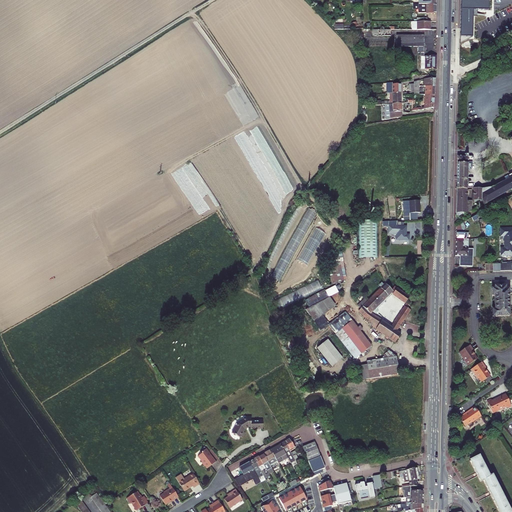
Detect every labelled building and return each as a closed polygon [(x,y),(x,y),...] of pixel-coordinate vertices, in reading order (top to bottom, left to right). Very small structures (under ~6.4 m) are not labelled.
[(460,0),(460,22),(460,37),(473,38),(473,10),(492,11),(492,0),(460,0)] [(436,13),(436,4),(426,5),(417,5),(413,5),(413,9),(420,9),(420,13),(436,13)] [(342,19),(335,20),(334,20),(334,30),(335,30),(343,30),(342,19)] [(417,22),(417,30),(430,30),(430,22),(427,22),(419,22),(417,22)] [(423,36),(396,36),(396,47),(424,47),(423,36)] [(420,68),(435,69),(436,56),(422,56),(421,56),(420,68)] [(435,87),(435,78),(424,79),(423,86),(425,86),(435,87)] [(400,93),(400,82),(389,83),(389,93),(400,93)] [(435,87),(425,86),(425,95),(434,95),(435,87)] [(400,103),(400,93),(389,93),(388,93),(388,101),(384,101),(384,104),(389,104),(390,104),(390,103),(400,103)] [(434,95),(425,95),(424,107),(411,109),(411,111),(433,108),(434,95)] [(390,103),(390,104),(390,109),(390,112),(390,114),(400,112),(400,103),(390,103)] [(482,200),(484,204),(511,188),(511,137),(510,139),(511,142),(511,176),(510,177),(493,187),(482,189),(474,189),(474,200),(477,200),(482,200)] [(468,171),(470,171),(470,170),(471,169),(471,165),(473,163),(473,159),(471,156),(468,156),(468,154),(464,154),(464,156),(458,156),(457,183),(467,183),(468,171)] [(467,213),(467,212),(467,201),(467,188),(457,188),(456,220),(464,216),(464,213),(467,213)] [(421,213),(420,201),(410,201),(410,214),(421,213)] [(282,281),(314,210),(306,207),(274,277),(282,281)] [(406,226),(397,226),(397,220),(388,221),(388,234),(394,234),(395,233),(396,233),(396,239),(409,239),(409,234),(406,234),(406,226)] [(358,221),(357,258),(377,259),(377,221),(358,221)] [(468,249),(468,240),(468,239),(468,233),(464,233),(465,229),(466,229),(462,223),(456,227),(455,256),(460,256),(460,266),(473,266),(473,249),(468,249)] [(502,249),(502,256),(511,256),(511,229),(502,229),(502,237),(505,237),(505,249),(502,249)] [(340,265),(329,267),(332,283),(343,280),(340,265)] [(319,281),(280,297),(282,302),(285,300),(287,304),(323,289),(319,281)] [(364,300),(358,305),(361,308),(359,311),(366,317),(373,323),(372,325),(376,328),(376,329),(379,330),(379,332),(380,331),(390,338),(390,340),(392,339),(396,342),(398,338),(399,338),(399,337),(401,333),(397,331),(391,327),(370,313),(391,292),(406,302),(410,297),(394,286),(392,290),(386,284),(367,303),(364,300)] [(331,295),(339,292),(336,285),(305,299),(309,308),(308,308),(313,319),(336,308),(331,295)] [(492,316),(510,316),(509,288),(506,288),(506,286),(492,286),(492,296),(494,296),(494,309),(492,309),(492,316)] [(394,322),(400,325),(410,310),(407,308),(410,305),(407,303),(394,322)] [(339,324),(342,329),(361,354),(367,349),(372,346),(352,321),(350,319),(345,312),(335,319),(339,324)] [(397,331),(400,325),(394,322),(391,327),(397,331)] [(336,333),(342,329),(339,324),(332,329),(336,333)] [(342,329),(336,333),(356,358),(361,354),(342,329)] [(293,336),(288,338),(292,348),(296,347),(293,336)] [(328,340),(317,348),(332,367),(343,359),(328,340)] [(470,345),(459,352),(468,365),(477,359),(474,355),(472,352),(473,352),(474,351),(470,345)] [(370,361),(373,378),(398,374),(395,356),(389,350),(378,360),(370,361)] [(487,370),(481,362),(471,369),(478,380),(479,379),(481,383),(490,377),(486,371),(487,370)] [(496,412),(498,413),(500,412),(501,410),(506,408),(506,409),(507,410),(511,408),(506,396),(495,400),(495,401),(493,402),(492,401),(490,400),(486,402),(492,414),(496,412)] [(474,406),(464,413),(465,414),(458,419),(464,426),(467,425),(480,416),(474,406)] [(237,420),(231,430),(234,433),(236,433),(239,435),(242,435),(244,430),(243,430),(243,429),(245,426),(247,424),(250,425),(250,426),(262,426),(262,418),(250,418),(250,415),(244,415),(242,416),(242,417),(237,420)] [(290,439),(285,442),(290,450),(294,447),(290,439)] [(290,450),(285,442),(281,444),(285,452),(290,450)] [(303,447),(310,467),(313,473),(322,469),(325,468),(315,442),(303,447)] [(275,457),(277,461),(279,463),(288,458),(287,456),(285,452),(281,444),(271,450),(275,457)] [(197,456),(201,461),(201,462),(207,468),(216,461),(211,456),(210,456),(208,453),(209,453),(209,452),(206,448),(201,452),(202,453),(197,456)] [(264,453),(268,462),(275,457),(271,450),(264,453)] [(259,456),(266,469),(267,470),(272,467),(268,462),(264,453),(259,456)] [(254,459),(261,471),(266,469),(259,456),(254,459)] [(511,511),(504,497),(493,476),(492,475),(489,476),(479,456),(469,460),(480,482),(483,481),(498,511),(511,511)] [(250,462),(259,478),(263,475),(261,471),(254,459),(250,462)] [(240,468),(245,476),(249,481),(253,479),(256,485),(261,482),(259,478),(250,462),(240,468)] [(230,472),(236,482),(245,476),(240,468),(240,467),(230,472)] [(411,486),(417,486),(416,480),(419,479),(417,468),(399,472),(400,475),(403,474),(405,482),(409,481),(410,486),(411,486)] [(194,486),(200,483),(193,472),(184,478),(181,474),(176,477),(179,482),(184,490),(193,485),(194,486)] [(374,483),(372,484),(373,489),(382,487),(380,475),(373,477),(373,478),(374,483)] [(333,484),(332,484),(329,476),(321,480),(323,483),(319,486),(320,491),(334,488),(334,487),(333,484)] [(369,496),(369,498),(375,497),(373,489),(372,484),(372,483),(367,484),(367,485),(365,485),(364,482),(363,482),(361,482),(359,484),(355,485),(356,490),(359,489),(360,497),(369,496)] [(165,504),(179,496),(170,483),(167,484),(170,488),(163,492),(164,493),(160,496),(165,504)] [(337,502),(338,504),(352,501),(347,484),(334,487),(334,488),(336,495),(337,502)] [(411,497),(423,497),(423,490),(411,490),(411,486),(410,486),(401,486),(402,491),(403,491),(403,497),(411,497)] [(279,499),(286,511),(307,500),(300,487),(279,499)] [(243,499),(236,489),(230,493),(231,494),(229,495),(225,498),(231,507),(243,499)] [(145,499),(144,500),(143,501),(140,497),(138,494),(128,500),(131,505),(132,504),(137,511),(138,511),(149,505),(145,499)] [(337,502),(336,495),(330,497),(329,494),(322,496),(325,511),(332,509),(331,506),(332,505),(332,503),(337,502)] [(259,500),(261,503),(270,498),(268,495),(259,500)] [(214,506),(211,508),(207,510),(208,511),(224,511),(226,511),(219,500),(213,504),(214,506)] [(279,511),(274,500),(261,507),(263,511),(279,511)]
